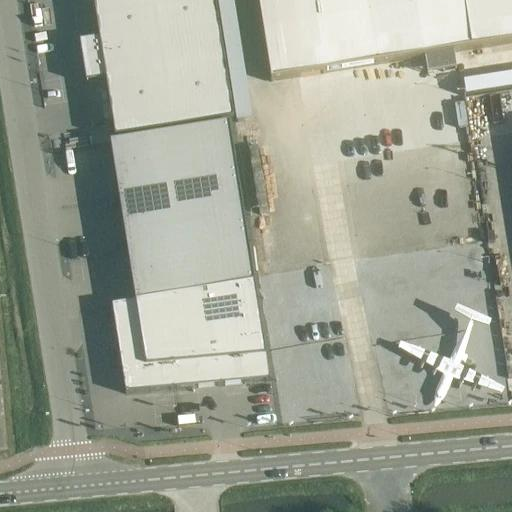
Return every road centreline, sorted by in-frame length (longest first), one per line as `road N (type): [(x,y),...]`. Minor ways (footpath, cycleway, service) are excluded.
road 1 (unclassified): [(80,486),(3,0)]
road 2 (tertiary): [(80,486),(511,447)]
road 3 (unknown): [(326,168),(300,153),(279,123),(242,0)]
